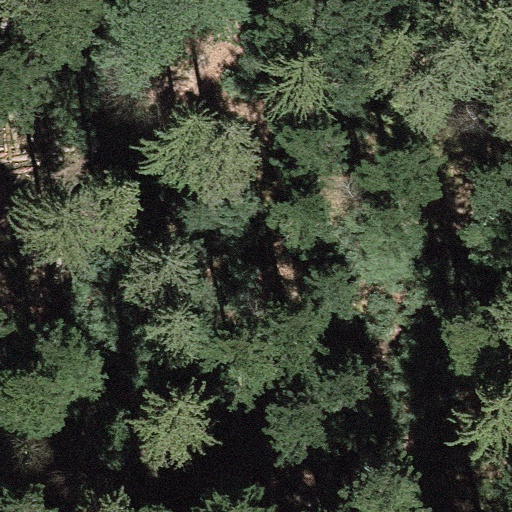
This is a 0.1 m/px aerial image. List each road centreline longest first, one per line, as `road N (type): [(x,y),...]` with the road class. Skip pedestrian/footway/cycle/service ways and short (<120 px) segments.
road 1 (track): [(0,258),(114,151),(252,0)]
road 2 (track): [(120,511),(0,500)]
